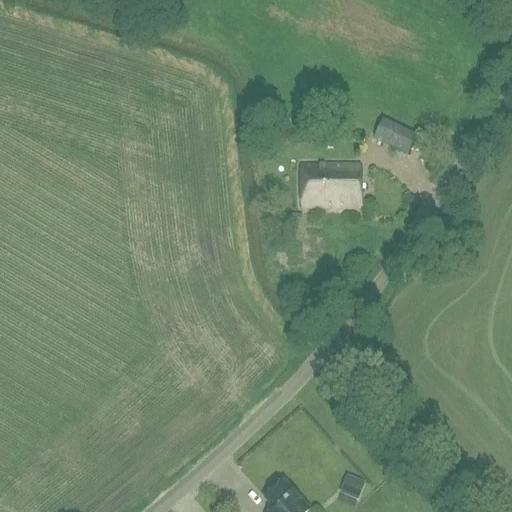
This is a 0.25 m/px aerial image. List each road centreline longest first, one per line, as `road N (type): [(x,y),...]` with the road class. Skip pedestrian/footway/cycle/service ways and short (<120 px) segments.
road 1 (unclassified): [(155,511),(339,336),(511,90)]
road 2 (track): [(292,386),(384,482)]
